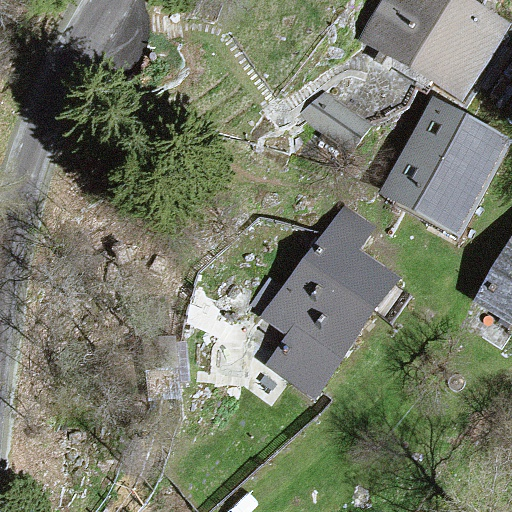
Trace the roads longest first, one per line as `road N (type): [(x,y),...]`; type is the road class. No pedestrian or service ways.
road 1 (unclassified): [(0,327),(26,166),(100,0)]
road 2 (track): [(240,511),(372,396),(439,323)]
